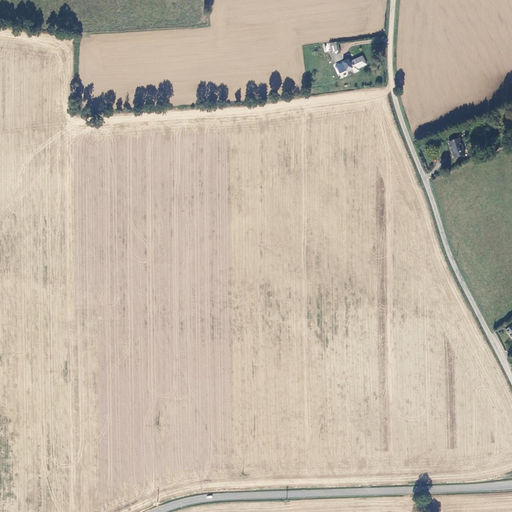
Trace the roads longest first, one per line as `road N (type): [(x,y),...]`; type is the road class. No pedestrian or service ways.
road 1 (unclassified): [(392,0),(398,116),(458,277),(511,377)]
road 2 (tertiary): [(511,485),(220,496),(153,511)]
